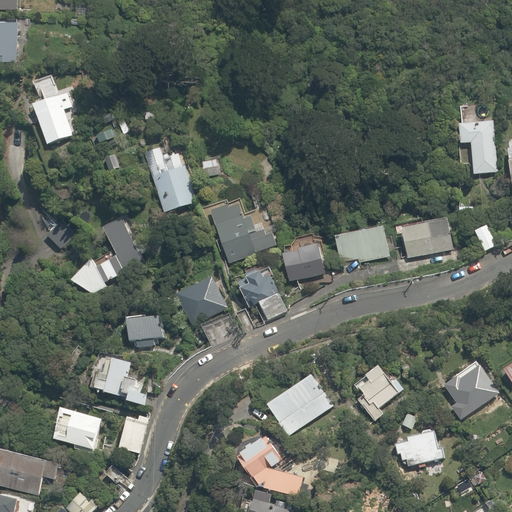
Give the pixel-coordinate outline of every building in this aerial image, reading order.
[(0,0),(0,9),(17,10),(17,0),(0,0)] [(27,24),(19,24),(20,19),(0,18),(0,62),(18,63),(19,43),(27,43),(27,24)] [(33,106),(48,146),(78,134),(63,94),(33,106)] [(158,108),(146,106),(144,120),(156,122),(158,108)] [(123,116),(117,119),(124,135),(131,132),(123,116)] [(494,121),(461,123),(462,144),(472,143),(474,174),(498,172),(494,121)] [(198,202),(186,166),(182,152),(166,157),(163,148),(146,153),(154,176),(165,212),(198,202)] [(113,154),(104,157),(111,173),(120,169),(113,154)] [(218,158),(200,162),(204,179),(222,175),(218,158)] [(243,216),(239,201),(212,210),(230,264),(279,247),(266,208),(243,216)] [(95,257),(73,281),(94,296),(110,289),(108,283),(128,274),(132,283),(150,274),(124,218),(105,226),(118,254),(98,263),(95,257)] [(66,219),(48,234),(61,250),(79,235),(66,219)] [(409,229),(414,258),(455,252),(450,222),(409,229)] [(386,226),(336,235),(342,268),(392,258),(386,226)] [(499,246),(491,227),(479,232),(487,251),(499,246)] [(319,246),(285,256),(294,284),(327,274),(319,246)] [(247,274),(249,279),(238,284),(251,311),(261,306),(269,323),(291,312),(270,269),(260,273),(258,269),(247,274)] [(214,278),(180,294),(194,325),(229,310),(214,278)] [(164,316),(130,319),(132,343),(166,341),(164,316)] [(143,381),(130,378),(133,362),(109,356),(105,373),(98,371),(93,390),(101,391),(123,397),(124,392),(131,394),(129,403),(146,407),(149,395),(140,392),(143,381)] [(511,360),(499,370),(511,387),(511,386),(511,360)] [(476,363),(442,386),(454,402),(448,406),(458,421),(497,394),(476,363)] [(355,399),(375,424),(388,414),(385,410),(410,390),(397,373),(387,373),(380,364),(353,384),(361,395),(355,399)] [(313,373),(268,404),(290,437),(336,406),(313,373)] [(105,419),(66,408),(57,441),(96,451),(105,419)] [(150,423),(130,418),(122,449),(142,454),(150,423)] [(407,461),(408,468),(448,461),(446,446),(441,447),(438,430),(407,436),(408,440),(395,442),(397,457),(403,456),(404,463),(407,461)] [(265,488),(300,497),(304,477),(272,469),(284,461),(268,437),(239,457),(258,486),(267,483),(265,488)] [(0,448),(0,485),(41,497),(46,478),(55,481),(59,464),(50,462),(0,448)] [(273,494),(257,490),(250,511),(296,511),(270,505),(273,494)] [(0,511),(32,511),(36,498),(6,491),(5,497),(0,495),(0,511)] [(87,491),(69,508),(72,511),(95,511),(101,506),(87,491)]
